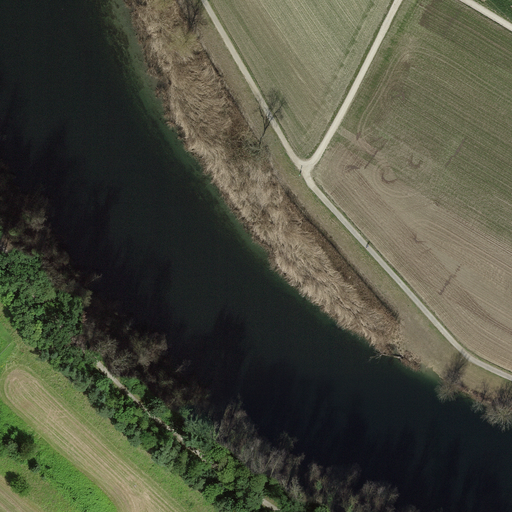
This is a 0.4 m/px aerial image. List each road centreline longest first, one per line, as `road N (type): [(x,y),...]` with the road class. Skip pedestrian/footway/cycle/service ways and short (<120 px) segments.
road 1 (track): [(0,242),(109,375),(242,488),(283,511)]
road 2 (track): [(511,378),(468,356),(303,170)]
road 3 (track): [(303,170),(204,0)]
road 4 (track): [(303,170),(399,0)]
